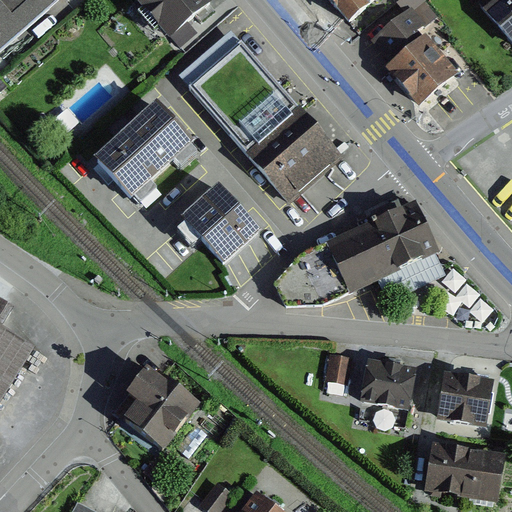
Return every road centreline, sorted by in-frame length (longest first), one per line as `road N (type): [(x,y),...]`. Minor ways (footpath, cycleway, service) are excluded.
road 1 (residential): [(511,345),(246,321)]
road 2 (residential): [(411,163),(386,173),(302,246),(246,321)]
road 3 (primary): [(272,0),(411,163)]
road 4 (primary): [(411,163),(511,279)]
road 5 (residential): [(246,321),(102,325)]
road 6 (residential): [(0,249),(102,325)]
